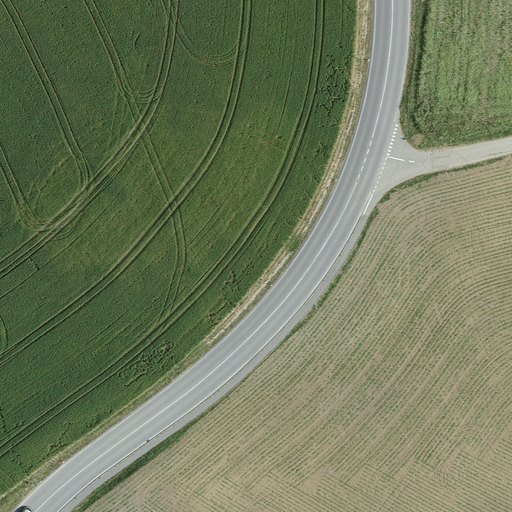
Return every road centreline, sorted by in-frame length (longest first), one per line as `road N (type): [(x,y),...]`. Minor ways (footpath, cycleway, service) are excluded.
road 1 (secondary): [(368,152),(328,239),(284,301),(194,387),(36,511)]
road 2 (secondary): [(393,0),(389,62),(368,152)]
road 3 (unclassified): [(511,144),(421,162),(368,152)]
